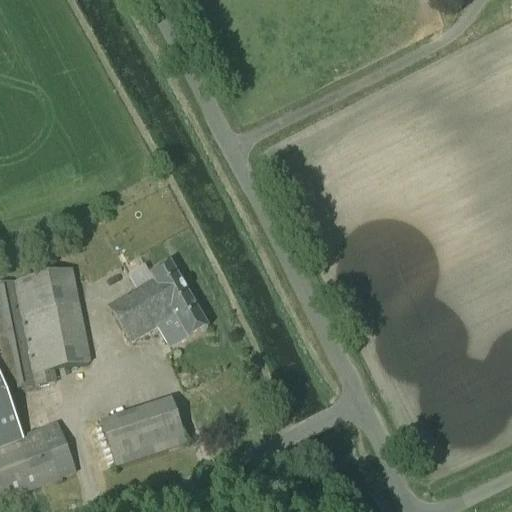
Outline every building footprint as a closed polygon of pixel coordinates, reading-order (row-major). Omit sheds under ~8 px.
[(104,250),(108,261),(120,257),(116,245),(104,250)] [(119,329),(184,292),(170,267),(150,279),(153,284),(108,310),(119,329)] [(0,364),(6,396),(56,386),(53,373),(90,366),(72,273),(0,286),(0,364)] [(207,331),(184,292),(119,329),(130,348),(175,321),(187,342),(207,331)] [(19,441),(0,392),(0,504),(74,476),(56,427),(19,441)] [(117,472),(185,448),(169,403),(101,426),(117,472)]
